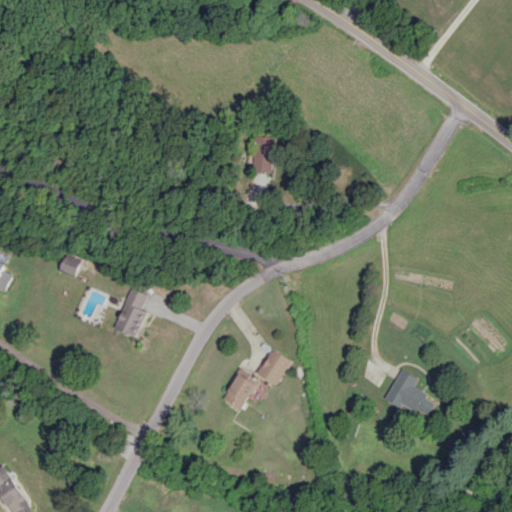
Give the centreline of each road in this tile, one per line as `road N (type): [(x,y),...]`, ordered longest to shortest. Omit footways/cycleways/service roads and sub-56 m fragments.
road 1 (residential): [(108,511),(202,325),(288,259),(318,254),(382,219),(464,106)]
road 2 (residential): [(0,166),(130,222),(288,259)]
road 3 (tertiary): [(511,143),(313,0)]
road 4 (residential): [(149,438),(0,339)]
road 5 (residential): [(377,378),(385,265),(378,221)]
